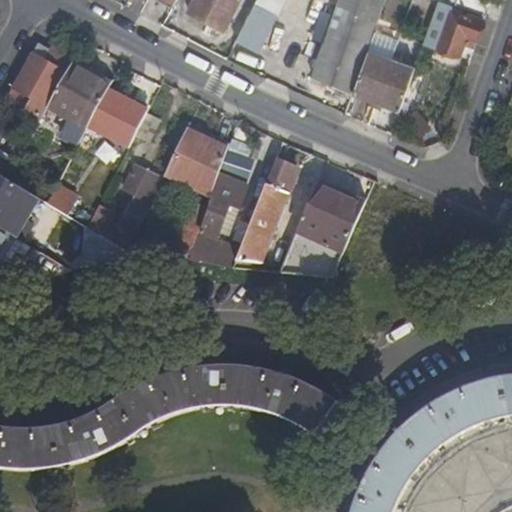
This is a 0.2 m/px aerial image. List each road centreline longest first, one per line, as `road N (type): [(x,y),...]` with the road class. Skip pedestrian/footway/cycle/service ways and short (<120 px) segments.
road 1 (residential): [(511,318),(371,353),(223,319),(72,330),(0,318)]
road 2 (residential): [(451,184),(217,91),(40,0)]
road 3 (residential): [(511,10),(451,184)]
